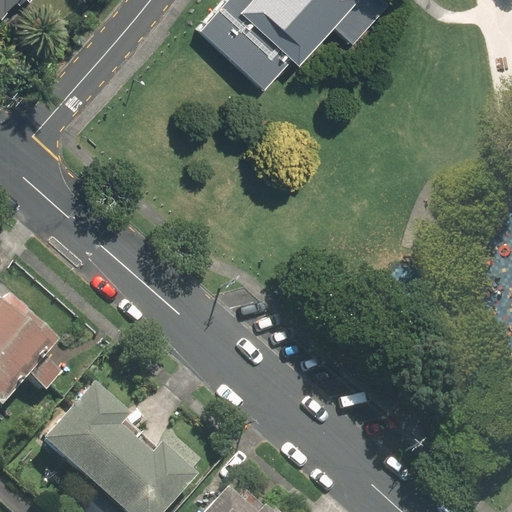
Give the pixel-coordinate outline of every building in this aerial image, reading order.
[(0,0),(0,25),(5,30),(31,0),(0,0)] [(386,0),(222,0),(193,31),(255,88),(283,57),(290,64),(328,23),(348,42),(386,0)] [(57,377),(41,363),(55,348),(1,298),(0,298),(0,400),(23,376),(42,393),(57,377)] [(87,386),(36,442),(113,511),(162,511),(191,479),(87,386)] [(255,511),(222,485),(199,511),(255,511)]
